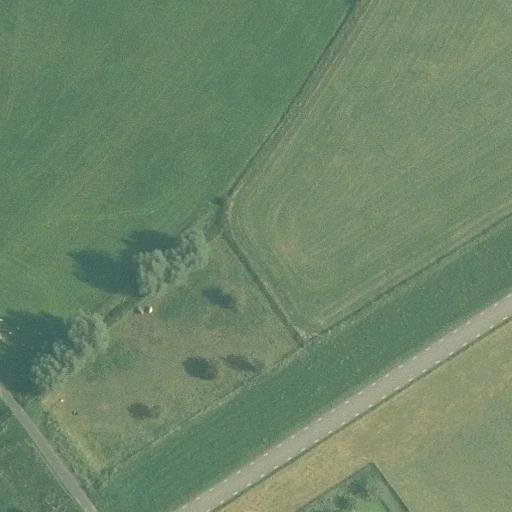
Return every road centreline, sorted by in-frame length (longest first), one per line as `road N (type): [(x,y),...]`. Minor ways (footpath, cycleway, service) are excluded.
road 1 (unclassified): [(183,511),(511,301)]
road 2 (unknown): [(73,511),(0,412)]
